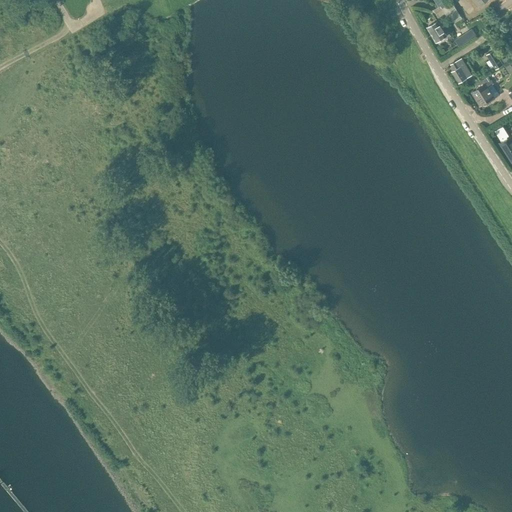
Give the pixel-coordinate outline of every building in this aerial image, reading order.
[(439,5),(450,22),(457,17),(445,0),(433,0),(438,6),(439,5)] [(436,43),(446,37),(438,22),(427,28),(436,43)] [(459,46),(477,36),(473,29),(455,40),(459,46)] [(503,65),(494,50),(486,55),(495,70),(503,65)] [(458,83),(471,75),(462,60),(452,67),(455,71),(452,72),(458,83)] [(489,83),(472,93),(480,106),(487,101),(488,104),(498,97),(491,86),(489,83)] [(511,136),(501,144),(511,162),(511,136)]
